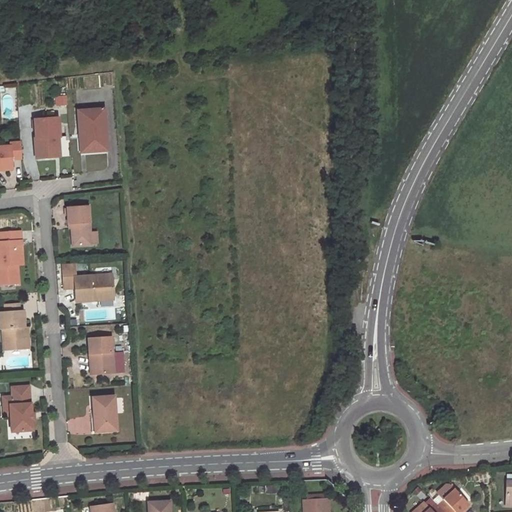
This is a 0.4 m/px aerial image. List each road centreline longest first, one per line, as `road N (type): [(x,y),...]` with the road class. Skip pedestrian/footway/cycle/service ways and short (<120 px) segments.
road 1 (track): [(368,326),(356,317),(352,0)]
road 2 (secondary): [(375,315),(408,197),(511,15)]
road 3 (residential): [(0,205),(42,200),(62,474)]
road 4 (unclassified): [(62,474),(343,455)]
